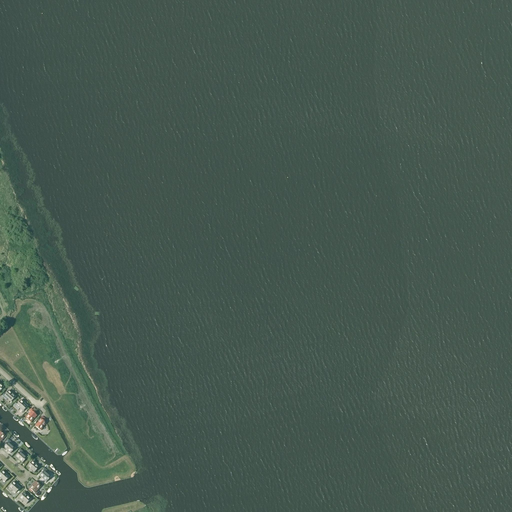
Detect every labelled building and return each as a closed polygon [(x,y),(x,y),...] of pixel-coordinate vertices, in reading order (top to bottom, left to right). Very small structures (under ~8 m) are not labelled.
[(4,394),(2,396),(6,400),(7,399),(11,402),(16,397),(9,391),(5,395),(4,394)] [(15,403),(13,405),(18,410),(19,408),(23,411),(28,406),(21,400),(17,404),(15,403)] [(30,413),(25,418),(30,422),(37,416),(35,414),(36,412),(33,410),(31,408),(28,411),(30,413)] [(40,419),(35,426),(40,431),(46,423),(44,421),(45,420),(41,418),(40,419)] [(7,443),(3,447),(10,453),(15,448),(11,445),(13,444),(10,441),(8,439),(5,442),(7,443)] [(19,453),(15,457),(22,463),(27,458),(23,455),(25,454),(20,449),(18,451),(19,453)] [(32,461),(27,466),(34,473),(39,467),(35,464),(36,463),(34,460),(32,462),(32,461)] [(40,475),(39,476),(40,476),(46,482),(51,477),(47,474),(48,473),(46,470),(43,468),(41,470),(43,472),(40,475)] [(0,473),(0,479),(0,480),(1,479),(5,482),(9,477),(3,471),(0,473)] [(11,491),(12,490),(15,493),(20,488),(13,482),(9,487),(8,489),(11,491)] [(35,493),(40,487),(41,486),(36,482),(29,489),(30,489),(28,490),(31,493),(32,491),(35,493)] [(22,502),(23,501),(26,504),(31,499),(24,493),(19,498),(20,498),(19,500),(22,502)]
